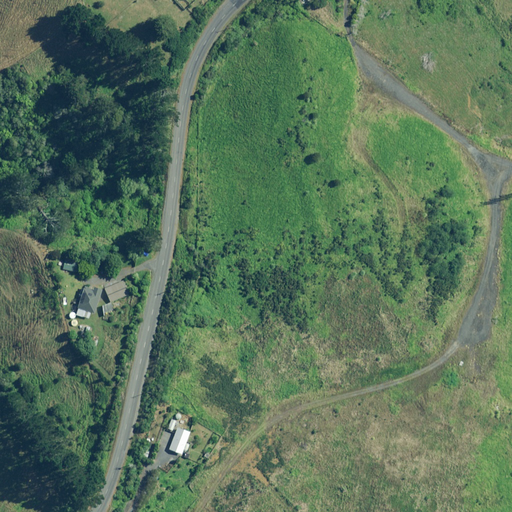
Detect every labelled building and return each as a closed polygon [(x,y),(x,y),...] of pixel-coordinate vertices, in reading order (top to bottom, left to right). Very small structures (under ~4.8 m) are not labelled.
[(79,264),(65,260),(62,270),(77,274),(79,264)] [(128,295),(122,280),(104,288),(110,302),(128,295)] [(82,287),(75,308),(78,309),(76,315),(88,319),(90,313),(93,313),(100,290),(94,288),(93,291),(82,287)] [(113,311),(111,304),(101,307),(103,314),(113,311)] [(176,421),(171,419),(167,429),(172,431),(176,421)] [(169,450),(181,454),(182,451),(187,453),(191,443),(186,441),(189,433),(177,428),(169,450)]
